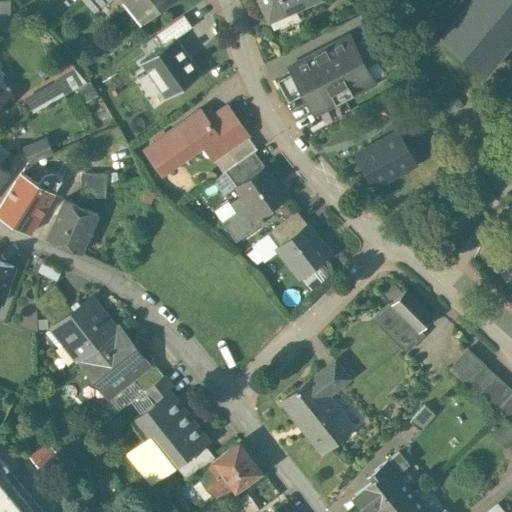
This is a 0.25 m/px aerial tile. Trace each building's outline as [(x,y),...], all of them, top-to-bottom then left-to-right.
[(0,0),(0,20),(8,21),(10,0),(0,0)] [(85,0),(95,10),(105,0),(85,0)] [(132,0),(148,18),(170,0),(132,0)] [(260,0),(269,19),(271,18),(269,13),(284,7),(286,11),(312,0),(260,0)] [(511,0),(458,0),(467,8),(442,39),(483,73),(484,72),(483,71),(511,37),(511,0)] [(155,35),(163,47),(176,37),(177,38),(192,26),(184,15),(155,35)] [(391,26),(355,45),(366,66),(378,60),(383,71),(409,57),(391,26)] [(350,34),(289,66),(292,71),(277,79),(288,101),(303,93),(314,113),(375,82),(366,66),(355,45),(350,34)] [(163,47),(140,62),(141,63),(166,97),(165,98),(166,99),(202,73),(201,72),(200,73),(176,39),(177,38),(176,37),(163,47)] [(84,97),(91,95),(82,69),(22,89),(28,107),(81,88),(84,97)] [(201,110),(164,136),(181,159),(182,159),(182,158),(203,143),(214,158),(227,149),(248,134),(227,106),(208,120),(201,110)] [(399,130),(355,154),(373,187),(375,186),(374,185),(388,178),(390,178),(389,176),(416,161),(399,130)] [(248,134),(227,149),(237,163),(255,150),(258,148),(248,134)] [(164,136),(146,149),(163,172),(180,160),(181,159),(164,136)] [(47,137),(23,147),(30,162),(53,152),(47,137)] [(227,149),(214,158),(224,172),(226,170),(237,163),(227,149)] [(237,163),(226,170),(236,185),(265,165),(255,150),(237,163)] [(0,185),(11,172),(0,163),(0,185)] [(236,185),(242,194),(258,216),(260,215),(287,196),(265,165),(236,185)] [(62,180),(49,172),(44,180),(38,177),(36,182),(54,192),(62,180)] [(107,173),(85,172),(85,184),(107,185),(107,173)] [(36,182),(22,174),(0,209),(0,214),(30,232),(54,192),(36,182)] [(107,185),(85,184),(84,196),(106,197),(107,185)] [(242,194),(230,202),(236,211),(222,221),(236,240),(264,221),(260,215),(258,216),(242,194)] [(98,214),(64,199),(48,238),(82,253),(98,214)] [(297,210),(275,227),(285,240),(307,223),(297,210)] [(285,240),(277,246),(300,277),(331,253),(307,223),(285,240)] [(0,260),(0,301),(3,302),(8,287),(7,286),(14,266),(0,260)] [(61,272),(43,262),(38,272),(57,281),(61,272)] [(56,284),(36,300),(36,304),(46,316),(65,300),(67,299),(56,284)] [(406,289),(403,292),(395,284),(386,294),(393,302),(392,303),(391,301),(375,317),(407,349),(423,334),(420,331),(434,317),(406,289)] [(90,297),(73,310),(65,300),(46,316),(79,359),(80,360),(117,330),(90,297)] [(117,330),(80,360),(79,359),(78,360),(107,396),(132,376),(149,362),(148,361),(121,327),(117,330)] [(485,363),(468,348),(451,368),(468,383),(469,383),(484,364),(485,363)] [(149,362),(132,376),(144,390),(146,388),(164,374),(151,359),(148,361),(149,362)] [(313,375),(282,400),(322,451),(340,437),(337,433),(349,423),(350,424),(351,423),(328,394),(350,377),(336,359),(314,376),(313,375)] [(511,389),(484,364),(469,383),(511,421),(511,389)] [(164,374),(146,388),(156,401),(169,390),(168,389),(172,385),(164,374)] [(156,401),(132,420),(160,455),(165,450),(176,464),(194,449),(195,451),(205,443),(209,440),(196,424),(195,425),(180,406),(181,405),(169,390),(156,401)] [(425,404),(410,421),(420,430),(435,413),(425,404)] [(239,442),(206,465),(209,471),(202,477),(213,491),(212,492),(214,493),(215,493),(231,481),(236,487),(261,470),(239,442)] [(194,449),(176,464),(185,476),(215,456),(205,443),(195,451),(194,449)] [(400,451),(388,460),(375,470),(379,476),(356,494),(368,509),(373,506),(377,511),(394,511),(416,495),(398,472),(409,463),(400,451)] [(0,511),(36,511),(3,471),(9,467),(0,456),(0,511)] [(200,496),(191,481),(184,486),(193,501),(200,496)] [(238,497),(246,511),(255,505),(247,492),(238,497)] [(429,511),(416,495),(394,511),(447,511),(445,509),(441,511),(429,511)]
